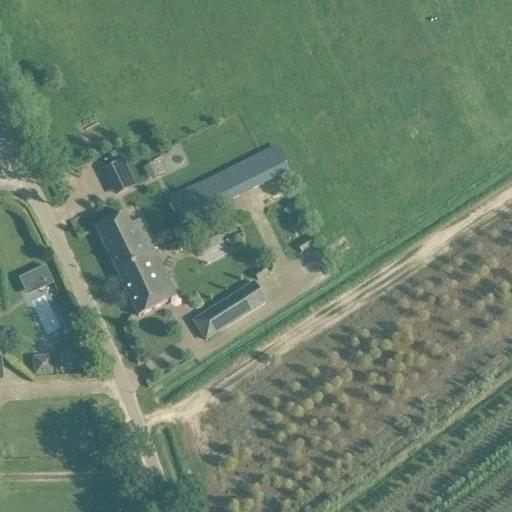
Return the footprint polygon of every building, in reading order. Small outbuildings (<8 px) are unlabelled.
[(268,214),(261,199),(278,191),(260,156),(171,200),(188,235),(240,209),(247,224),(268,214)] [(125,160),(104,168),(114,196),(135,188),(125,160)] [(159,267),(151,271),(125,214),(95,228),(138,318),(167,303),(163,296),(171,292),(159,267)] [(198,260),(223,247),(216,233),(191,245),(198,260)] [(18,278),(28,300),(56,287),(46,265),(18,278)] [(230,323),(266,300),(253,281),(218,304),(230,323)]
